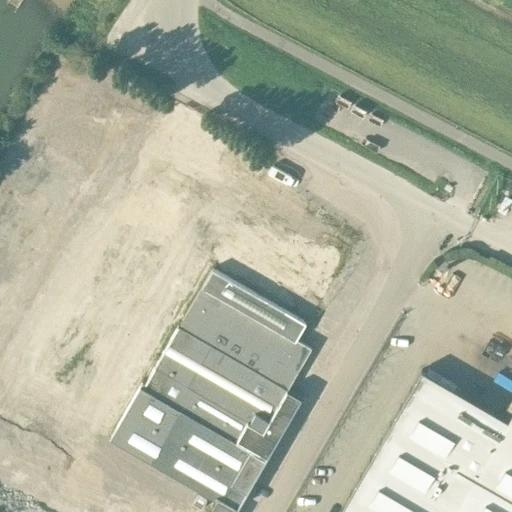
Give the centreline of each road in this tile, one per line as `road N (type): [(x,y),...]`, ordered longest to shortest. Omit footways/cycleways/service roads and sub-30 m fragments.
road 1 (unclassified): [(272,511),(442,217),(235,111),(166,35),(172,0)]
road 2 (unknown): [(0,348),(72,229),(195,74)]
road 3 (unknown): [(391,305),(504,376)]
road 4 (unknown): [(105,511),(0,440)]
